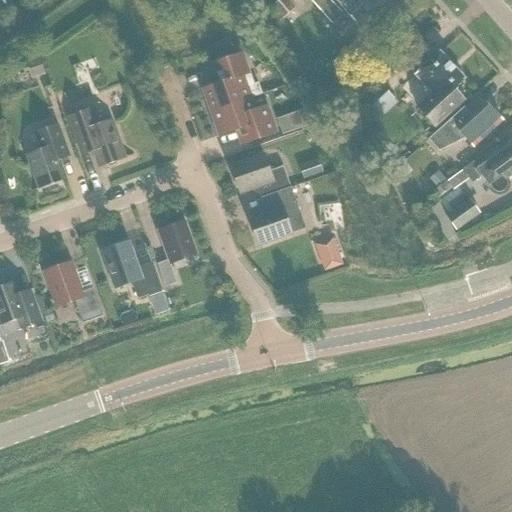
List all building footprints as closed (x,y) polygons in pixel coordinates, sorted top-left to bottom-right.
[(281,19),(294,9),(287,0),(278,0),(271,6),(281,19)] [(311,0),(332,25),(345,13),(355,24),(382,0),(311,0)] [(453,89),(464,79),(439,53),(415,75),(415,74),(414,75),(433,95),(417,109),(433,127),(463,100),(453,89)] [(217,85),(202,90),(210,113),(251,99),(261,95),(257,84),(254,85),(250,73),(247,74),(240,54),(210,65),(215,79),(217,85)] [(40,58),(32,60),(37,76),(45,73),(40,58)] [(370,113),(388,96),(380,87),(361,104),(370,113)] [(251,99),(210,113),(219,137),(235,131),(241,146),(249,143),(276,134),(266,107),(255,111),(251,99)] [(499,118),(499,115),(495,112),(492,111),(486,104),(471,117),(463,108),(427,141),(439,153),(465,139),(473,148),(502,121),(499,118)] [(97,126),(91,110),(68,118),(81,155),(92,151),(98,168),(125,159),(111,121),(97,126)] [(39,189),(64,180),(57,161),(69,157),(57,124),(36,131),(42,150),(27,155),(39,189)] [(511,145),(503,152),(499,151),(476,166),(472,161),(462,168),(472,183),(480,177),(486,185),(485,186),(488,191),(490,193),(492,195),(495,196),(498,196),(501,196),(504,195),(506,193),(508,190),(509,187),(509,184),(508,182),(507,179),(511,175),(511,145)] [(262,198),(290,188),(282,167),(269,172),(264,156),(230,168),(239,193),(258,186),(262,198)] [(319,165),(300,172),(303,180),(322,174),(319,165)] [(437,198),(450,187),(445,181),(432,192),(437,198)] [(304,227),(290,188),(262,198),(268,213),(248,220),(257,245),(291,233),(291,232),(304,227)] [(455,231),(479,214),(469,200),(445,217),(455,231)] [(165,287),(176,283),(169,264),(196,255),(184,222),(157,232),(168,261),(157,265),(165,287)] [(137,268),(128,242),(101,252),(114,289),(131,283),(137,299),(161,291),(152,263),(137,268)] [(334,247),(316,254),(322,271),(341,264),(334,247)] [(92,288),(81,292),(70,263),(43,272),(56,308),(74,302),(82,324),(102,317),(92,288)] [(18,295),(13,283),(0,287),(0,324),(4,335),(40,322),(29,291),(18,295)] [(154,304),(165,300),(162,292),(151,296),(154,304)] [(50,311),(43,313),(46,324),(54,321),(50,311)] [(0,342),(0,364),(9,362),(2,342),(0,342)]
